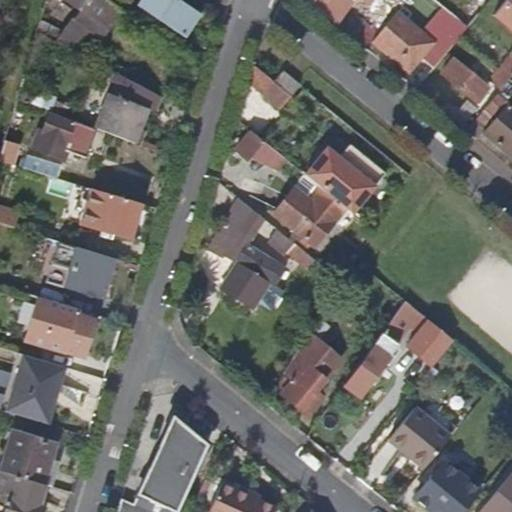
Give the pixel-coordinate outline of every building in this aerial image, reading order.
[(101,36),(121,8),(108,0),(79,0),(76,5),(81,8),(75,17),(93,30),(101,36)] [(198,13),(179,0),(140,0),(138,4),(183,35),(198,13)] [(309,0),(338,24),(354,0),(309,0)] [(379,35),(397,13),(407,0),(391,0),(370,27),(379,35)] [(511,0),(509,0),(498,14),(511,25),(511,0)] [(452,48),(480,14),(466,3),(439,37),(452,48)] [(410,72),(434,44),(397,13),(379,35),(374,43),(410,72)] [(370,27),(356,16),(345,29),(368,49),(374,43),(379,35),(370,27)] [(77,52),(93,30),(75,17),(66,30),(41,18),(37,31),(77,52)] [(511,77),(511,53),(496,73),(507,83),(511,77)] [(489,89),(454,60),(443,75),(478,103),(489,89)] [(273,82),(252,65),(248,80),(281,108),(290,96),(273,82)] [(300,85),(282,71),(273,82),(290,96),(291,97),(300,85)] [(507,83),(496,73),(490,80),(502,90),(507,83)] [(441,94),(425,81),(418,90),(433,102),(441,94)] [(141,129),(149,109),(109,94),(96,128),(97,128),(135,144),(141,129)] [(511,152),(511,106),(497,95),(488,107),(500,117),(486,133),(511,154),(511,152)] [(463,126),(478,108),(468,100),(458,112),(447,103),(442,109),(463,126)] [(87,157),(97,128),(96,128),(73,119),(72,123),(48,115),(42,134),(38,133),(33,151),(67,162),(70,152),(87,157)] [(478,139),(486,129),(476,121),(468,131),(478,139)] [(142,146),(147,131),(141,129),(135,144),(142,146)] [(248,160),(262,142),(249,131),(234,150),(248,160)] [(0,159),(10,163),(17,143),(4,138),(0,151),(0,159)] [(57,177),(60,165),(28,155),(26,160),(20,159),(18,165),(57,177)] [(350,215),(380,178),(353,155),(322,192),(344,209),(350,215)] [(314,246),(344,209),(322,192),(317,187),(307,200),(292,188),(272,212),(314,246)] [(140,203),(91,188),(80,222),(130,238),(140,203)] [(285,269),(248,244),(263,217),(237,196),(209,250),(223,258),(224,256),(236,263),(221,288),(254,308),(269,282),(274,286),(285,269)] [(13,227),(17,213),(0,207),(0,223),(12,227),(13,227)] [(294,243),(272,225),(266,233),(288,250),(294,243)] [(103,298),(115,257),(58,240),(51,263),(70,268),(65,287),(103,298)] [(314,259),(294,243),(288,250),(287,252),(307,268),(314,259)] [(74,314),(76,307),(39,296),(30,327),(66,338),(62,351),(83,357),(94,320),(74,314)] [(420,313),(406,302),(398,312),(412,323),(420,313)] [(451,341),(429,324),(431,322),(420,313),(412,323),(398,312),(344,386),(360,397),(399,344),(398,342),(401,340),(431,364),(451,341)] [(316,392),(340,361),(308,335),(283,374),(290,379),(288,381),(291,383),(283,394),(309,415),(319,402),(318,401),(321,397),(316,392)] [(0,409),(4,411),(21,353),(15,351),(0,402),(0,409)] [(57,389),(64,366),(21,353),(4,411),(47,424),(54,401),(48,400),(52,387),(57,389)] [(54,401),(57,389),(52,387),(48,400),(54,401)] [(449,438),(414,409),(388,440),(423,469),(449,438)] [(176,511),(206,443),(171,415),(133,503),(121,497),(116,511),(170,511),(172,510),(176,511)] [(48,482),(60,445),(24,434),(23,436),(17,434),(6,469),(48,482)] [(461,494),(470,484),(444,463),(414,498),(430,511),(446,511),(449,509),(461,494)] [(511,511),(511,470),(477,511),(511,511)] [(37,505),(44,484),(0,471),(0,498),(5,501),(1,511),(40,511),(38,509),(39,506),(37,505)] [(271,511),(273,509),(256,501),(246,497),(248,492),(221,480),(206,511),(271,511)] [(256,501),(258,496),(248,492),(246,497),(256,501)] [(452,511),(463,511),(471,502),(461,494),(449,509),(452,511)]
